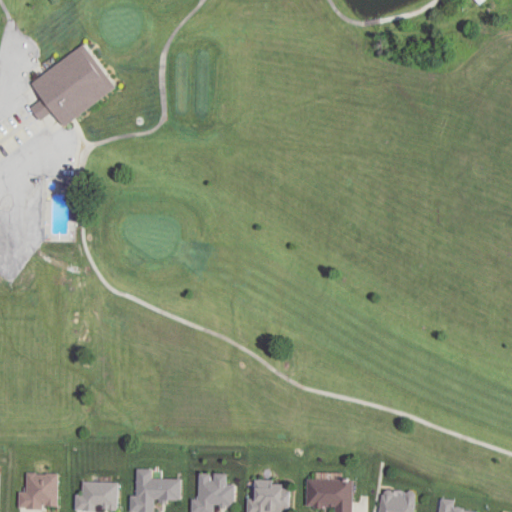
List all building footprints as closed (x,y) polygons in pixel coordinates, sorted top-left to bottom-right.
[(116,89),(85,45),(31,83),(43,100),(31,109),(41,122),(51,115),(60,128),(116,89)] [(137,495),(131,495),(131,511),(133,511),(154,511),(155,499),(182,500),(182,479),(162,478),(163,470),(137,469),(137,495)] [(20,491),(20,507),(59,507),(59,472),(27,472),(27,491),(20,491)] [(199,499),(193,499),(192,511),(215,511),(215,507),(236,508),(236,481),(211,481),(211,473),(199,473),(199,499)] [(352,511),(354,478),(308,477),(308,506),(336,507),(335,511),(352,511)] [(119,510),(119,481),(83,481),(83,493),(76,493),(76,510),(119,510)] [(250,511),(290,511),(291,484),(252,483),(250,511)] [(414,511),(415,496),(381,494),(380,511),(414,511)] [(477,511),(478,511),(455,508),(456,500),(441,498),(439,511),(477,511)]
